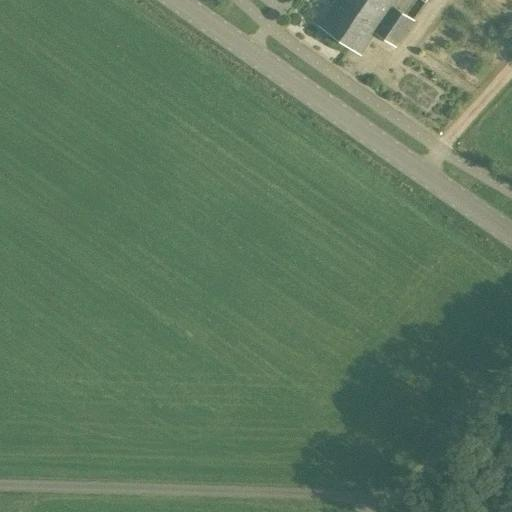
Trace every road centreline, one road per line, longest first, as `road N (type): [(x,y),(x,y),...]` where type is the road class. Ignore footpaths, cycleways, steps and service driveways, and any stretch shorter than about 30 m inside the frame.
road 1 (secondary): [(175,0),(511,235)]
road 2 (unclassified): [(384,511),(511,368)]
